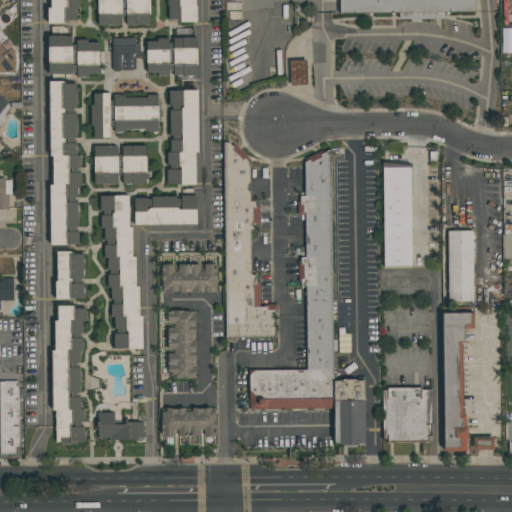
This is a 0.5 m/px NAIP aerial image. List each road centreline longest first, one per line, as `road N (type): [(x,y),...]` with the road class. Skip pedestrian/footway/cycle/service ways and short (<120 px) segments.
road 1 (primary): [(230,504),(511,506)]
road 2 (residential): [(511,151),(430,131),(276,127)]
road 3 (primary): [(230,478),(0,479)]
road 4 (primary): [(511,481),(336,479)]
